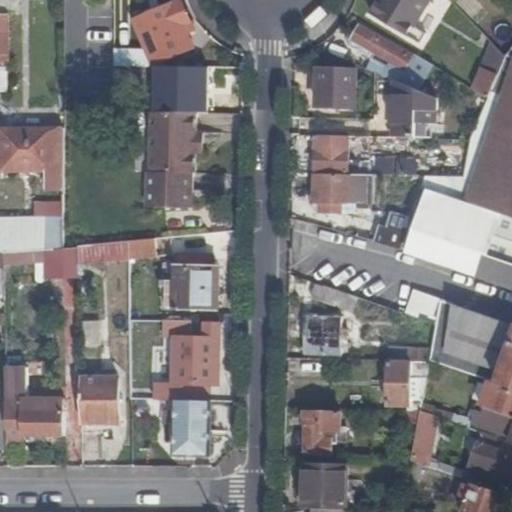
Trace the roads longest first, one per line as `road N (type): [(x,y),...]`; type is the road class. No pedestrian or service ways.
road 1 (residential): [(272,18),(270,233),(253,492)]
road 2 (residential): [(0,493),(253,492)]
